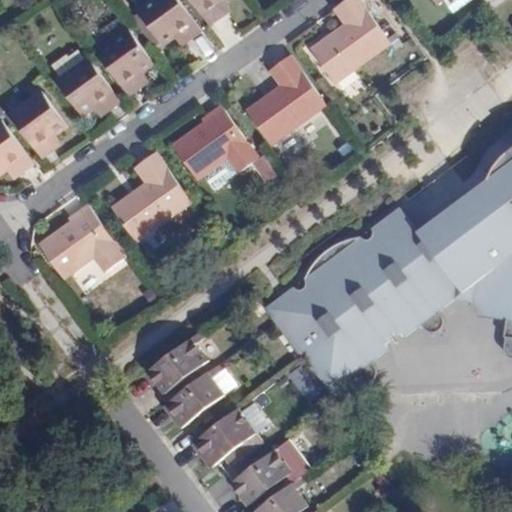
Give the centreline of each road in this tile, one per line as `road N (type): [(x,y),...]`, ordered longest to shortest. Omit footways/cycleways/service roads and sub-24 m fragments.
road 1 (residential): [(0,226),(317,0)]
road 2 (residential): [(98,378),(196,511)]
